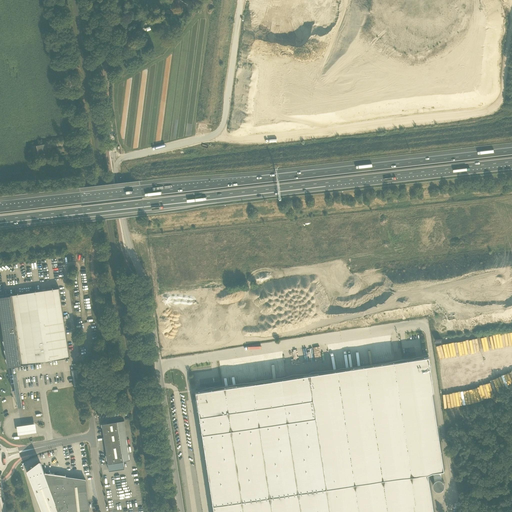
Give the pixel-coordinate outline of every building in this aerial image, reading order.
[(32,146),(34,154),(46,152),(45,143),(32,146)] [(59,287),(11,294),(0,296),(0,311),(8,366),(13,365),(22,364),(58,358),(69,357),(59,287)] [(428,355),(195,390),(213,511),(435,511),(429,471),(445,469),(428,355)] [(124,420),(117,421),(101,424),(108,463),(123,461),(120,439),(127,438),(124,420)] [(35,422),(17,425),(18,433),(36,430),(35,422)] [(29,474),(28,471),(27,472),(42,511),(88,511),(85,479),(66,481),(65,476),(45,473),(41,464),(40,464),(42,469),(29,474)] [(441,472),(433,473),(435,483),(443,482),(441,472)]
